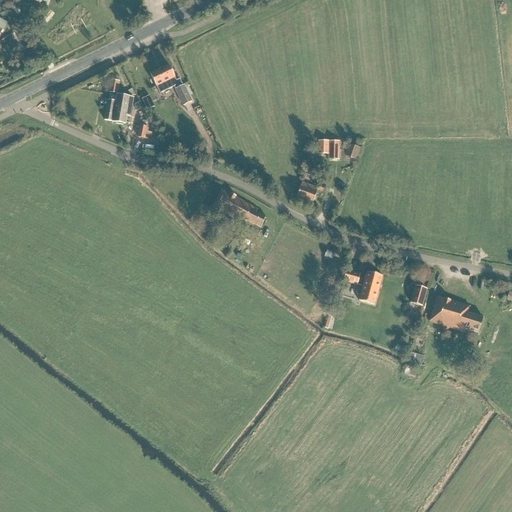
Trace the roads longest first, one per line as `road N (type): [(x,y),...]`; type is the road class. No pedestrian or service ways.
road 1 (unclassified): [(7,101),(129,158),(215,174),(357,243),(511,274)]
road 2 (tertiary): [(7,101),(210,0)]
